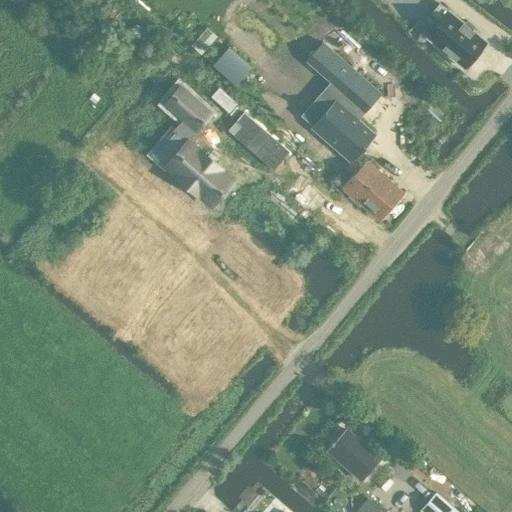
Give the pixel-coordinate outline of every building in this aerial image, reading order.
[(445,14),(425,38),(459,66),(463,70),(469,62),(488,41),(449,9),(445,14)] [(381,94),(322,42),(306,61),(330,82),(322,92),(334,102),(325,112),(324,111),(321,114),(322,116),(312,127),(351,161),(361,150),(362,151),(365,147),(364,146),(374,135),(351,115),(358,107),(365,113),(381,94)] [(236,87),(252,69),(228,48),(212,67),(236,87)] [(185,120),(155,154),(181,176),(179,178),(197,194),(199,192),(212,204),(232,182),(218,170),(219,168),(201,152),(200,154),(184,140),(195,128),(196,129),(209,114),(179,88),(166,103),(185,120)] [(244,112),(228,130),(273,170),(289,151),(244,112)] [(345,183),(342,187),(379,220),(404,192),(366,160),(360,167),(345,183)] [(346,429),(327,451),(361,479),(379,458),(346,429)] [(459,511),(437,492),(421,511),(422,511),(459,511)]
